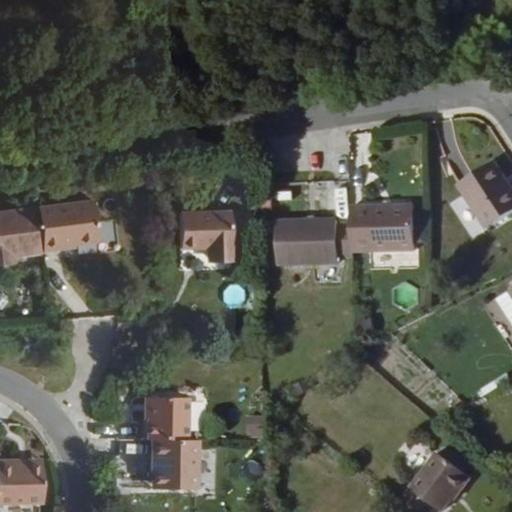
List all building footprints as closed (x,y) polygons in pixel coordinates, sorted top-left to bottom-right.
[(506,183),(496,166),(459,188),(487,232),(511,217),(511,200),(503,185),(506,183)] [(92,203),(36,210),(42,254),(57,252),(56,247),(73,246),(97,244),(92,203)] [(414,208),(352,209),(351,228),(353,254),(414,251),(414,208)] [(42,254),(36,210),(0,214),(0,266),(6,266),(6,258),(13,257),(42,254)] [(206,259),(229,259),(229,215),(179,215),(179,250),(207,250),(206,259)] [(336,222),(278,224),(278,267),(337,265),(337,260),(353,259),(353,254),(351,228),(336,227),(336,222)] [(6,258),(6,266),(14,265),(13,257),(6,258)] [(511,297),(509,292),(495,301),(511,324),(511,297)] [(146,399),(145,442),(150,442),(185,442),(186,399),(146,399)] [(195,492),(195,443),(185,442),(150,442),(149,477),(156,477),(157,491),(195,492)] [(446,445),(439,455),(473,481),(480,472),(446,445)] [(406,470),(416,477),(433,454),(423,447),(406,470)] [(439,455),(401,503),(411,511),(433,511),(435,510),(436,511),(444,511),(456,497),(459,499),(473,481),(439,455)] [(0,504),(39,505),(39,466),(0,466),(0,504)]
